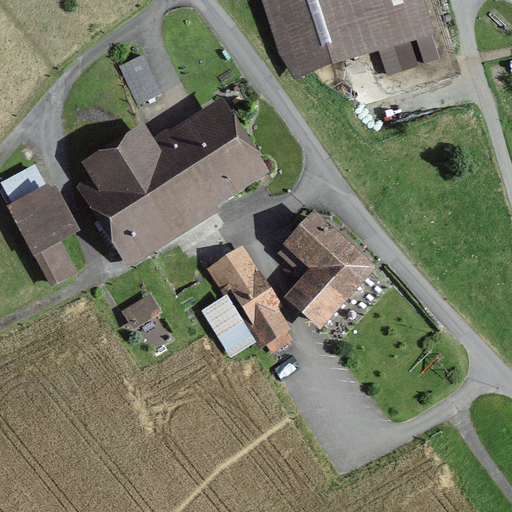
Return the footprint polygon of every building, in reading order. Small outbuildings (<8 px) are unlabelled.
[(274,0),(291,51),(302,68),(428,27),(419,0),(274,0)] [(162,94),(143,56),(120,67),(139,105),(162,94)] [(92,198),(124,249),(253,169),(221,118),(157,157),(143,135),(91,168),(104,190),(92,198)] [(35,169),(4,186),(35,244),(37,249),(56,239),(69,232),(35,169)] [(288,294),(319,322),(368,269),(312,217),(278,254),(304,277),(288,294)] [(57,284),(75,275),(56,239),(37,249),(57,284)] [(291,340),(235,252),(215,265),(221,274),(214,278),(258,347),(265,342),(271,352),(291,340)] [(148,299),(126,312),(134,325),(156,312),(148,299)]
